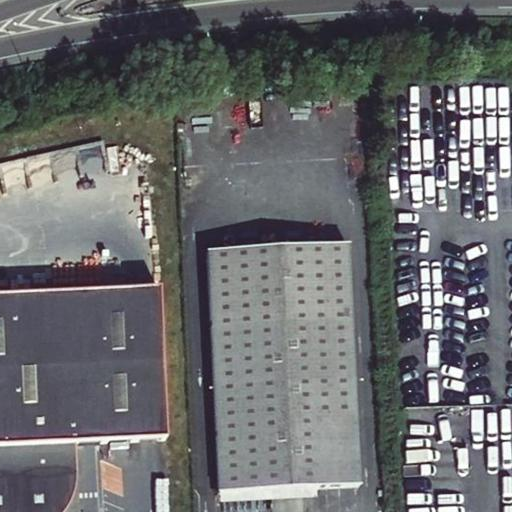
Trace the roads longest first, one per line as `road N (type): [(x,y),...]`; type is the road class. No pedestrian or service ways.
road 1 (unknown): [(224,511),(206,304),(212,221),(235,210),(297,206),(357,212)]
road 2 (motorway): [(0,52),(199,15),(375,0)]
road 3 (unknown): [(428,356),(428,262),(436,237),(453,222),(511,222)]
